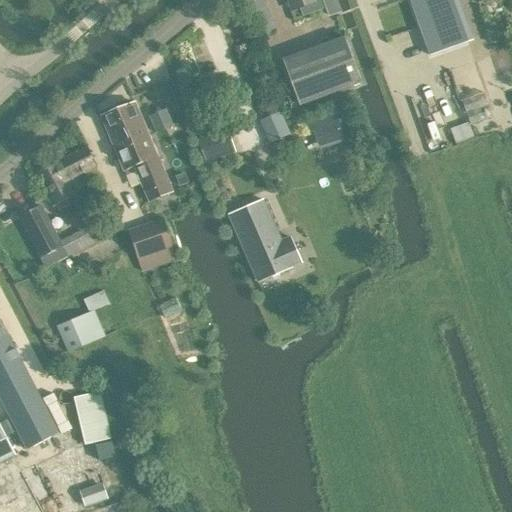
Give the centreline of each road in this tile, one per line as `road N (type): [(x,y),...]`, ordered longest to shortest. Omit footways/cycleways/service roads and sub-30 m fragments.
road 1 (unclassified): [(0,176),(196,0)]
road 2 (unclassified): [(107,0),(0,96)]
